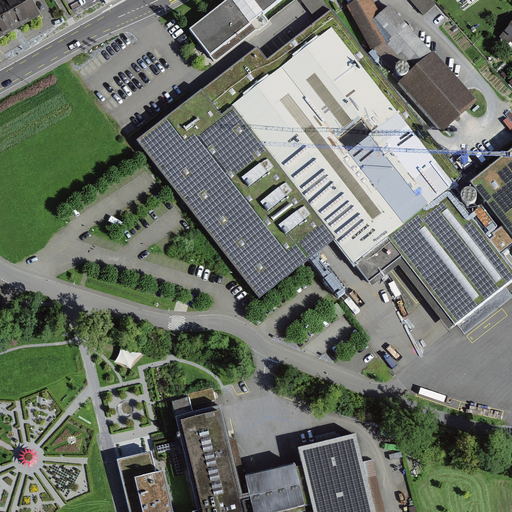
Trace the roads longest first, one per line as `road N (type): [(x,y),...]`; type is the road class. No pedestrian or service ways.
road 1 (residential): [(511,435),(420,412),(269,351),(234,326),(147,319),(14,277)]
road 2 (secondary): [(0,82),(148,0)]
